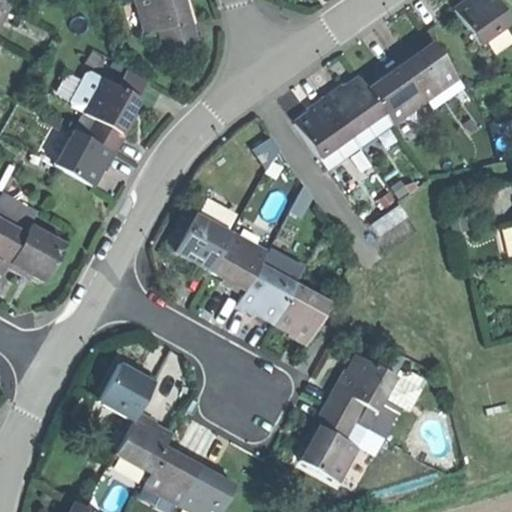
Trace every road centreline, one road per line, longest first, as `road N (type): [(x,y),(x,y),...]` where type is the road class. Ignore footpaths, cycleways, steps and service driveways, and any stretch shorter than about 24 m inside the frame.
road 1 (residential): [(250,85),(181,144),(102,290)]
road 2 (residential): [(250,85),(372,261)]
road 3 (residential): [(102,290),(216,351),(256,395)]
road 4 (residential): [(374,0),(262,77)]
road 5 (residential): [(54,364),(2,480)]
